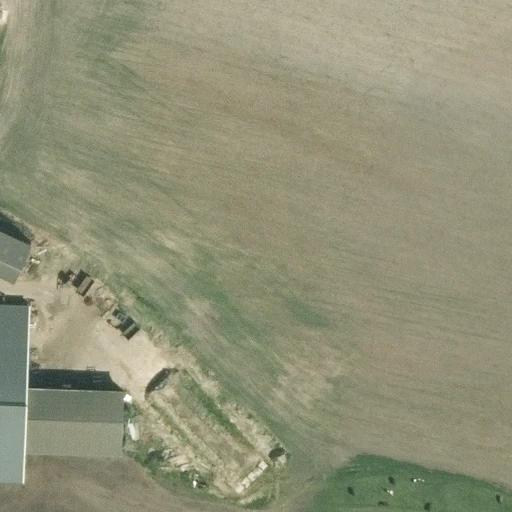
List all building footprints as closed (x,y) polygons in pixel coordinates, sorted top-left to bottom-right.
[(32,241),(0,226),(0,273),(14,280),(32,241)] [(0,478),(22,479),(28,305),(0,303),(0,478)] [(133,367),(168,346),(158,330),(123,352),(133,367)] [(171,352),(148,363),(167,401),(183,393),(176,379),(183,375),(171,352)] [(25,448),(123,452),(125,388),(28,384),(25,448)]
